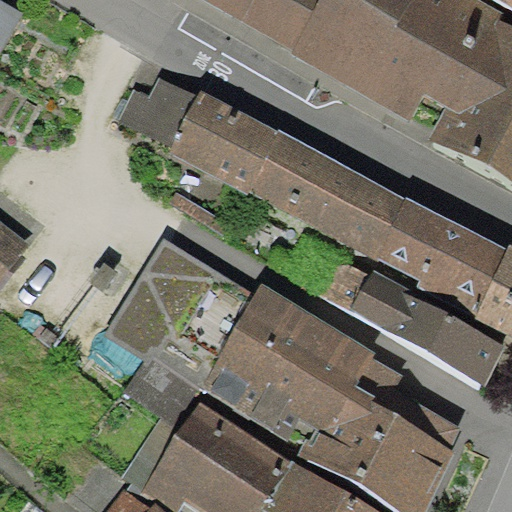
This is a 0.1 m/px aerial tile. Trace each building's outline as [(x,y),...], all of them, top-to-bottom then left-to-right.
[(511,34),(450,0),(190,0),(286,50),(283,58),(404,126),(413,105),(451,125),(434,160),(511,202),(511,34)] [(511,0),(466,0),(487,17),(511,31),(511,0)] [(285,141),(191,93),(160,158),(253,205),(285,141)] [(405,200),(285,141),(253,205),(370,264),(405,200)] [(503,252),(405,200),(370,264),(467,318),(503,252)] [(511,256),(503,252),(467,318),(511,343),(511,256)] [(501,353),(370,278),(349,314),(479,393),(501,353)] [(404,380),(254,294),(194,393),(288,440),(297,424),(310,432),(292,459),(388,511),(423,511),(463,434),(394,395),(404,380)] [(296,466),(199,402),(136,497),(152,508),(159,511),(179,511),(185,504),(197,511),(264,511),(267,509),(296,466)] [(371,511),(296,466),(267,509),(271,511),(371,511)] [(148,511),(144,511),(124,494),(108,511),(159,511),(152,508),(148,511)]
